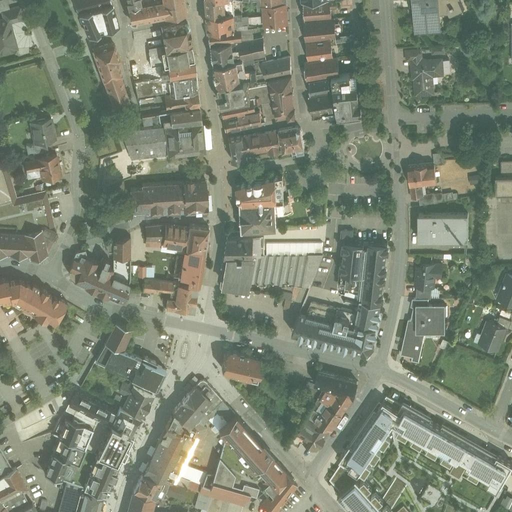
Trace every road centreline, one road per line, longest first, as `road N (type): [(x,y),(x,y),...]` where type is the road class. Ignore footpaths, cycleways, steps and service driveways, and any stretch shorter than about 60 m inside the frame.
road 1 (residential): [(50,277),(115,310),(378,370)]
road 2 (residential): [(378,370),(396,295),(396,118)]
road 3 (residential): [(396,118),(316,125),(303,118),(296,0)]
road 4 (residential): [(119,0),(134,103),(76,161)]
road 5 (residential): [(26,0),(73,121),(76,161)]
road 6 (residential): [(378,370),(308,483)]
road 7 (residential): [(378,370),(492,431)]
